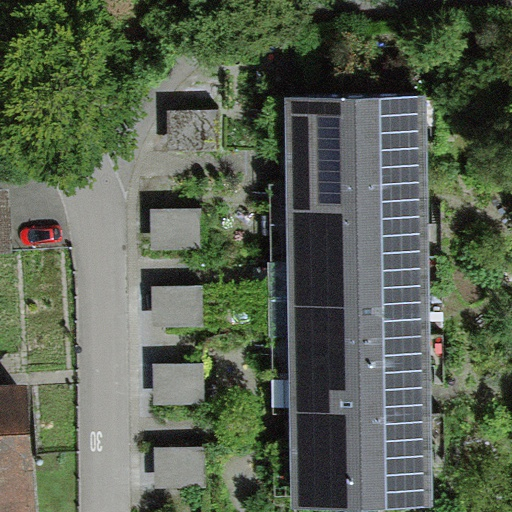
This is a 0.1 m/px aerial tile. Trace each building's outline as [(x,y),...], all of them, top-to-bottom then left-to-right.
[(419,92),(281,95),(284,233),(422,230),(419,92)] [(211,112),(163,113),(164,149),(212,148),(211,112)] [(196,212),(148,213),(148,249),(196,248),(196,212)] [(422,230),(284,233),(286,365),(425,362),(422,230)] [(194,288),(146,289),(147,325),(195,324),(194,288)] [(425,362),(286,365),(289,502),(428,499),(425,362)] [(197,366),(149,367),(150,403),(198,402),(197,366)] [(0,465),(16,465),(26,464),(20,387),(0,387),(0,465)] [(196,448),(148,449),(149,485),(197,484),(196,448)] [(19,511),(16,465),(0,465),(0,511),(19,511)]
